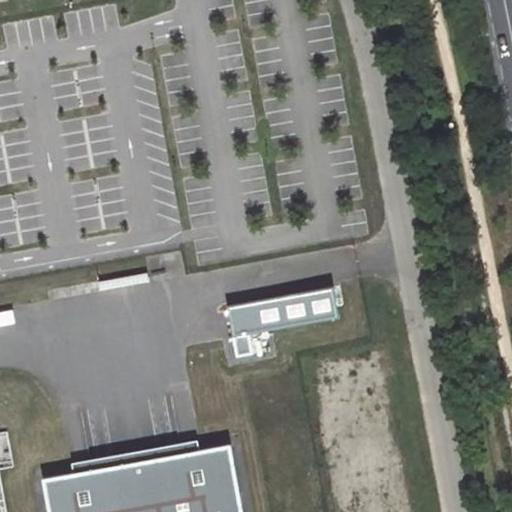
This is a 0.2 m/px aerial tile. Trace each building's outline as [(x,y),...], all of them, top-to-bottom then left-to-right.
[(0,133),(21,130),(13,86),(0,87),(0,133)] [(104,281),(105,289),(154,280),(153,272),(104,281)] [(231,354),(261,350),(258,331),(334,321),(330,291),(224,305),(231,354)] [(192,396),(198,420),(227,414),(221,389),(192,396)] [(245,511),(234,445),(45,477),(51,511),(245,511)]
